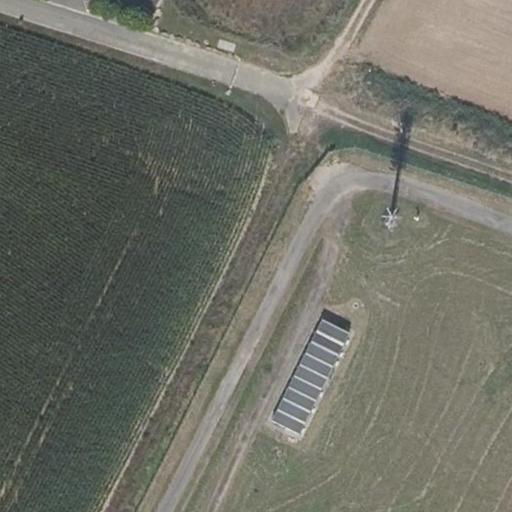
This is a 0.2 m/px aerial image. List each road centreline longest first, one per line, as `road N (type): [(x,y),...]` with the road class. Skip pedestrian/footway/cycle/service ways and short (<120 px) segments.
road 1 (track): [(118,511),(280,190),(314,96),(511,171)]
road 2 (unclassified): [(0,2),(238,71)]
road 3 (track): [(369,0),(314,96),(238,71)]
